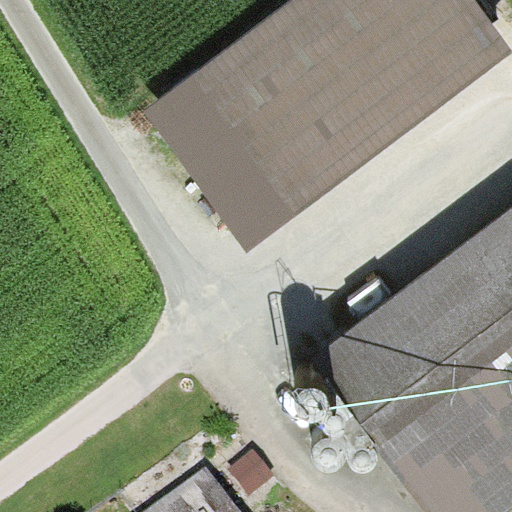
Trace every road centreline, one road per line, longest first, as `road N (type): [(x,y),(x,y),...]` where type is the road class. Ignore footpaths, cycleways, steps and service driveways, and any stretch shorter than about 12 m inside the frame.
road 1 (track): [(511,104),(0,491)]
road 2 (track): [(214,329),(7,0)]
